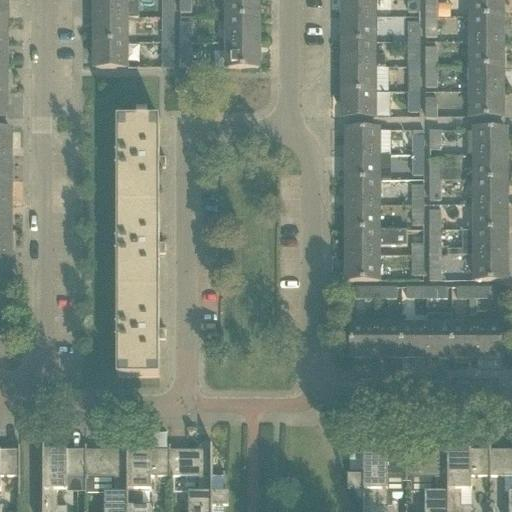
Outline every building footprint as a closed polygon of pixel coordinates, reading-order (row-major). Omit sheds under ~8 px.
[(126,0),(94,0),(95,19),(126,19),(138,19),(138,7),(126,7),(126,0)] [(162,0),(163,18),(168,18),(168,21),(174,21),(173,0),(162,0)] [(180,0),(180,14),(191,14),(191,0),(180,0)] [(258,0),(227,0),(227,19),(258,19),(258,0)] [(342,0),(343,19),(374,19),(374,0),(342,0)] [(397,0),(398,1),(409,1),(409,14),(420,14),(419,0),(397,0)] [(425,0),(426,17),(431,17),(431,21),(437,21),(436,0),(425,0)] [(470,0),(471,19),(502,19),(501,0),(470,0)] [(438,19),(450,19),(450,6),(438,6),(438,19)] [(431,17),(426,17),(426,39),(437,39),(437,21),(431,21),(431,17)] [(168,18),(163,18),(163,39),(174,39),(174,21),(168,21),(168,18)] [(126,19),(95,19),(95,44),(126,44),(126,19)] [(258,19),(227,19),(227,44),(258,44),(258,19)] [(374,19),(343,19),(343,44),(374,44),(374,19)] [(502,19),(471,19),(471,44),(502,44),(502,19)] [(180,24),(180,42),(186,42),(186,46),(191,46),(191,24),(180,24)] [(409,25),(409,43),(414,43),(414,47),(420,47),(420,25),(409,25)] [(180,42),(179,64),(190,64),(191,46),(186,46),(186,42),(180,42)] [(420,70),(420,47),(414,47),(414,43),(409,43),(409,70),(420,70)] [(126,44),(95,44),(95,70),(126,70),(126,44)] [(163,64),(174,64),(174,44),(163,44),(163,64)] [(227,44),(227,70),(258,70),(258,44),(227,44)] [(343,44),(343,69),(374,69),(384,68),(384,58),(374,58),(374,44),(343,44)] [(471,44),(471,69),(502,69),(502,44),(471,44)] [(431,72),(437,72),(437,50),(426,50),(426,68),(431,68),(431,72)] [(437,90),(437,72),(431,72),(431,68),(426,68),(426,90),(437,90)] [(343,69),(343,94),(374,94),(374,69),(343,69)] [(502,69),(471,69),(471,94),(502,94),(502,69)] [(420,70),(409,70),(409,93),(414,93),(414,97),(420,97),(420,70)] [(186,93),(186,82),(175,82),(175,93),(186,93)] [(420,115),(420,97),(414,97),(414,93),(409,93),(409,115),(420,115)] [(374,94),(343,94),(343,120),(374,120),(374,94)] [(502,94),(471,94),(471,120),(502,120),(502,94)] [(426,100),(426,120),(437,120),(437,100),(426,100)] [(148,121),(148,119),(148,116),(137,116),(137,121),(117,121),(117,207),(159,207),(159,169),(165,169),(165,159),(159,159),(159,121),(148,121)] [(0,157),(10,158),(10,132),(0,131),(0,157)] [(347,132),(347,158),(378,158),(378,132),(347,132)] [(440,132),(429,132),(429,152),(440,152),(440,132)] [(506,158),(506,132),(475,132),(475,158),(506,158)] [(412,137),(412,158),(423,158),(423,137),(412,137)] [(10,158),(0,157),(0,182),(10,183),(10,158)] [(347,158),(347,183),(378,183),(378,158),(347,158)] [(423,176),(423,158),(412,158),(412,176),(423,176)] [(506,183),(506,158),(475,158),(475,183),(506,183)] [(429,161),(429,183),(440,183),(440,161),(429,161)] [(10,183),(0,182),(0,207),(10,208),(10,183)] [(378,207),(378,183),(347,183),(347,207),(378,207)] [(440,201),(440,183),(429,183),(429,201),(440,201)] [(506,183),(475,183),(475,208),(506,208),(506,183)] [(412,186),(412,207),(423,208),(423,186),(412,186)] [(10,208),(0,207),(0,232),(10,232),(10,208)] [(159,245),(159,207),(117,207),(117,293),(159,293),(159,255),(165,255),(165,245),(159,245)] [(347,207),(347,232),(378,232),(378,207),(347,207)] [(423,208),(412,207),(412,226),(423,226),(423,208)] [(506,208),(475,208),(475,232),(506,232),(506,208)] [(429,211),(429,232),(440,232),(440,211),(429,211)] [(10,232),(0,232),(0,257),(10,257),(10,232)] [(406,232),(378,232),(347,232),(347,257),(378,257),(378,247),(406,247),(406,232)] [(440,232),(429,232),(429,251),(440,251),(440,232)] [(506,232),(475,232),(475,257),(506,257),(506,232)] [(412,257),(423,257),(423,246),(412,246),(412,257)] [(10,257),(0,257),(0,283),(10,283),(10,257)] [(378,283),(378,257),(347,257),(347,283),(378,283)] [(423,257),(412,257),(412,276),(423,276),(423,257)] [(506,283),(506,257),(475,257),(475,283),(506,283)] [(429,263),(429,283),(440,283),(440,263),(429,263)] [(377,300),(377,289),(356,289),(356,300),(377,300)] [(377,289),(377,300),(396,300),(396,289),(377,289)] [(426,300),(426,289),(406,289),(406,300),(426,300)] [(446,289),(426,289),(426,300),(446,300),(446,289)] [(476,300),(476,289),(457,289),(457,300),(469,300),(469,318),(476,318),(476,300)] [(476,289),(476,300),(497,300),(497,289),(476,289)] [(159,293),(117,293),(117,379),(159,379),(159,341),(165,341),(165,331),(159,331),(159,293)] [(377,328),(351,328),(351,359),(377,359),(377,328)] [(402,328),(377,328),(377,359),(402,359),(402,328)] [(426,328),(402,328),(402,359),(426,359),(426,328)] [(426,328),(426,359),(451,359),(451,328),(426,328)] [(451,328),(451,359),(476,359),(476,328),(451,328)] [(502,328),(476,328),(476,359),(502,359),(502,328)] [(0,511),(0,508),(0,491),(0,492),(0,478),(20,478),(20,455),(0,455),(0,452),(0,451),(0,511)] [(363,477),(349,477),(356,499),(363,499),(363,511),(386,511),(387,478),(406,478),(406,455),(387,455),(387,451),(363,451),(363,477)] [(419,455),(406,455),(406,478),(435,478),(435,494),(425,494),(424,511),(448,511),(448,451),(419,451),(419,455)] [(448,451),(448,511),(470,511),(471,508),(461,508),(461,492),(471,492),(471,478),(490,478),(490,455),(471,455),(471,451),(448,451)] [(490,455),(490,478),(511,477),(511,494),(509,494),(508,511),(511,511),(511,451),(503,451),(503,455),(490,455)] [(43,452),(42,511),(66,511),(67,508),(57,508),(57,492),(67,492),(67,478),(86,478),(86,456),(67,456),(67,452),(43,452)] [(99,456),(86,456),(86,478),(114,478),(114,494),(105,494),(104,511),(127,511),(128,452),(99,452),(99,456)] [(151,452),(128,452),(127,511),(150,511),(151,508),(141,508),(141,492),(151,492),(151,478),(169,478),(169,456),(151,456),(151,452)] [(169,456),(169,478),(198,478),(198,494),(188,494),(188,511),(224,511),(224,509),(228,509),(228,494),(224,494),(224,478),(212,478),(212,452),(183,452),(183,456),(169,456)]
